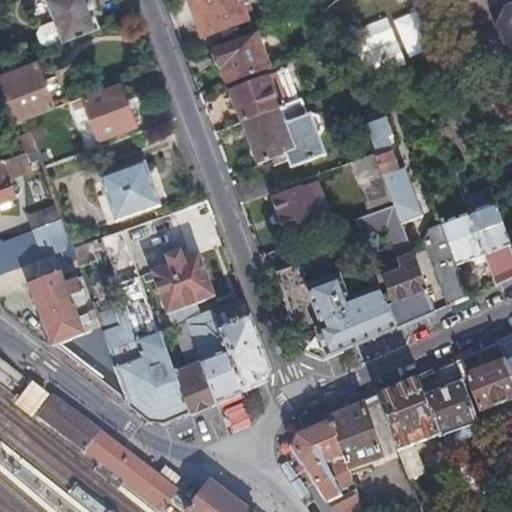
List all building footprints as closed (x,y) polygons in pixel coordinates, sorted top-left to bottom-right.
[(37,24),(45,45),(99,26),(89,0),(47,0),(54,19),(37,24)] [(188,0),(203,38),(254,19),(246,0),(188,0)] [(226,83),(266,68),(253,34),(213,50),(226,83)] [(25,116),(37,111),(56,104),(40,63),(1,77),(2,80),(0,80),(0,100),(1,102),(9,99),(17,119),(25,116)] [(241,121),(299,100),(287,69),(229,91),(241,121)] [(134,121),(120,80),(83,94),(87,103),(98,134),(134,121)] [(87,103),(83,94),(56,104),(59,112),(87,103)] [(149,125),(176,115),(170,98),(142,108),(149,125)] [(306,117),(299,100),(241,121),(257,162),(278,155),(284,153),(288,161),(290,166),(324,152),(318,135),(323,133),(315,114),(306,117)] [(381,102),(359,111),(374,151),(394,202),(401,221),(423,212),(405,165),(399,166),(385,129),(390,126),(381,102)] [(25,116),(28,126),(40,121),(37,111),(25,116)] [(20,154),(37,147),(29,128),(13,135),(20,154)] [(445,154),(439,139),(425,144),(431,160),(445,154)] [(394,202),(374,151),(347,161),(368,213),(394,202)] [(281,164),(288,161),(284,153),(278,155),(281,164)] [(140,159),(98,174),(104,190),(95,193),(105,220),(156,200),(140,159)] [(3,160),(0,161),(0,203),(15,198),(3,160)] [(264,175),(234,186),(240,203),(271,190),(264,175)] [(316,181),(272,198),(286,233),(331,216),(316,181)] [(460,196),(466,211),(481,251),(493,283),(511,274),(511,252),(487,185),(460,196)] [(62,218),(55,202),(31,211),(37,227),(62,218)] [(466,211),(439,220),(443,231),(456,262),(481,251),(466,211)] [(368,213),(355,218),(359,230),(373,225),(368,213)] [(79,264),(72,246),(62,218),(37,227),(0,241),(0,272),(61,250),(68,268),(79,264)] [(408,239),(402,223),(394,226),(400,242),(402,242),(408,239)] [(125,244),(119,229),(99,236),(105,252),(125,244)] [(429,236),(430,259),(446,304),(468,294),(456,262),(443,231),(429,236)] [(408,239),(402,242),(410,264),(405,266),(402,261),(381,269),(389,289),(382,292),(384,298),(395,326),(396,325),(435,308),(408,239)] [(150,269),(150,270),(159,294),(165,311),(212,293),(196,252),(181,257),(178,250),(160,256),(163,263),(150,269)] [(307,351),(322,358),(395,326),(384,298),(355,310),(339,274),(309,286),(299,264),(277,273),(307,351)] [(52,347),(59,345),(103,329),(98,315),(91,317),(76,279),(64,282),(61,272),(28,284),(52,347)] [(271,370),(242,293),(210,305),(226,350),(240,392),(266,381),(271,370)] [(171,422),(189,414),(172,369),(156,324),(147,301),(136,305),(146,328),(135,332),(171,422)] [(226,350),(210,305),(183,315),(199,359),(226,350)] [(163,425),(171,422),(135,332),(125,307),(116,311),(122,329),(106,335),(128,399),(131,407),(150,422),(163,425)] [(199,359),(183,315),(172,319),(189,363),(199,359)] [(59,345),(128,399),(106,335),(103,329),(59,345)] [(511,336),(498,343),(511,381),(511,336)] [(456,361),(461,377),(468,376),(481,411),(511,405),(511,381),(498,343),(456,361)] [(216,402),(240,392),(226,350),(199,359),(216,402)] [(189,414),(216,402),(199,359),(189,363),(172,369),(189,414)] [(418,378),(440,436),(478,422),(461,377),(456,361),(418,378)] [(376,397),(408,478),(423,472),(413,446),(440,436),(418,378),(376,397)] [(43,388),(34,381),(15,403),(24,410),(32,417),(51,395),(43,388)] [(363,403),(329,418),(348,469),(382,456),(363,403)] [(327,503),(332,511),(348,511),(360,505),(348,469),(329,418),(295,433),(291,449),(327,503)] [(445,484),(456,479),(445,450),(437,453),(440,458),(437,460),(445,484)] [(246,511),(236,505),(238,502),(206,480),(192,470),(170,501),(185,511),(246,511)]
